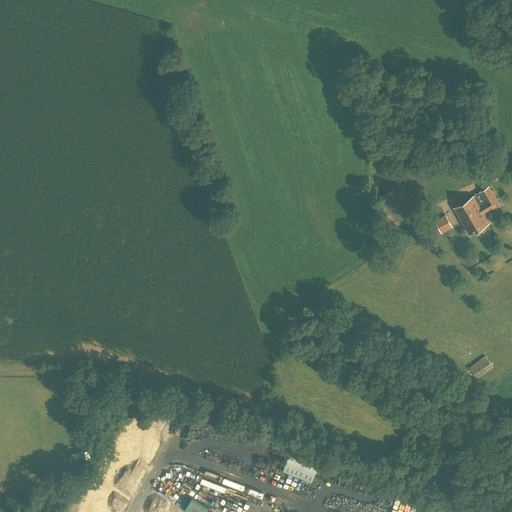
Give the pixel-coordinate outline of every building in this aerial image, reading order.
[(408,171),(405,173),(418,187),(436,171),(423,158),(419,161),(414,156),(403,166),(408,171)] [(461,168),(458,156),(445,159),(448,171),(461,168)] [(377,201),(398,223),(420,204),(397,181),(377,201)] [(499,204),(489,186),(473,196),(453,207),(469,234),(489,222),(484,214),(499,204)] [(452,227),(445,215),(435,221),(442,233),(452,227)] [(485,355),(469,367),(477,377),(492,366),(485,355)] [(86,461),(82,450),(73,454),(77,465),(86,461)] [(283,470),(312,481),(319,461),(290,450),(283,470)] [(192,497),(184,510),(187,511),(206,511),(209,508),(192,497)] [(442,511),(443,509),(432,501),(423,498),(419,511),(442,511)]
